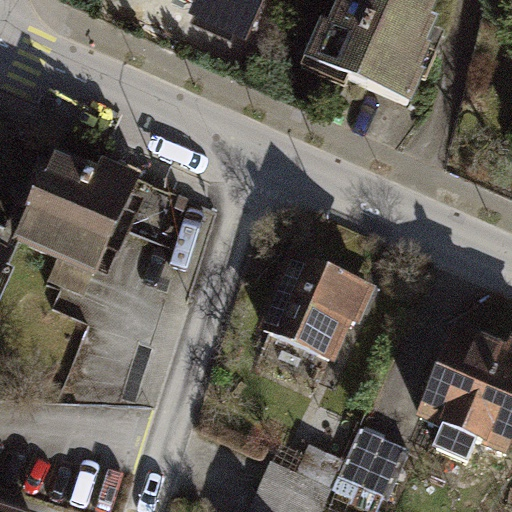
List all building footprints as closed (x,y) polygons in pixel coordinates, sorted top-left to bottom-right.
[(179,0),(205,11),(203,17),(239,33),(253,0),(179,0)] [(439,0),(354,0),(321,74),(410,113),(423,85),(418,83),(429,57),(422,54),(433,31),(427,28),(439,0)] [(139,196),(58,157),(47,180),(36,175),(29,189),(14,182),(6,198),(33,211),(18,242),(98,280),(139,196)] [(0,279),(18,242),(0,233),(0,279)] [(371,296),(296,264),(268,331),(334,359),(349,325),(357,328),(371,296)] [(511,445),(511,357),(461,336),(424,421),(449,432),(440,454),(469,466),(479,442),(508,455),(511,445)] [(362,433),(341,480),(390,502),(411,455),(362,433)] [(263,495),(302,511),(324,511),(333,494),(274,469),(263,495)] [(302,511),(263,495),(255,511),(302,511)]
